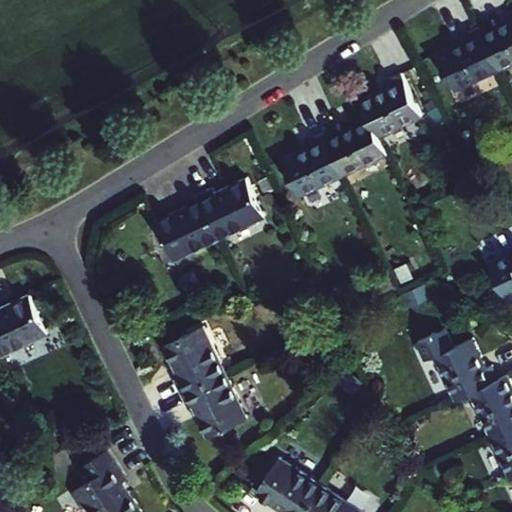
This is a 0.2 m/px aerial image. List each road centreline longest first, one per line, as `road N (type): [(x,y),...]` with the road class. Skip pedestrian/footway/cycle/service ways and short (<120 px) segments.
road 1 (residential): [(51,221),(417,0)]
road 2 (residential): [(51,221),(162,458),(203,511)]
